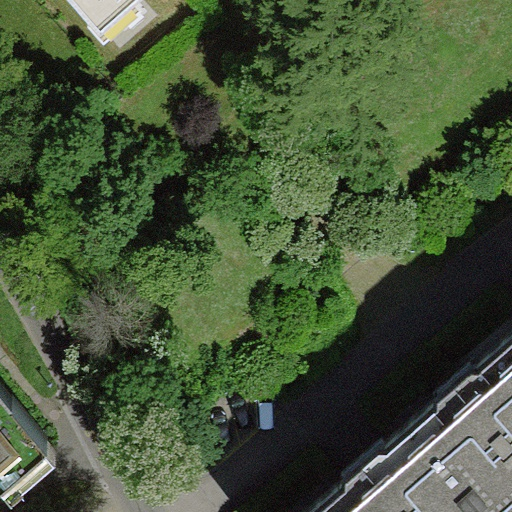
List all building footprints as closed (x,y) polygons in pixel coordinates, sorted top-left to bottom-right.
[(78,0),(102,27),(132,0),(78,0)] [(511,342),(460,396),(511,454),(511,342)] [(0,477),(49,436),(0,378),(0,477)] [(367,476),(398,511),(511,511),(511,454),(460,396),(367,476)] [(398,511),(367,476),(314,511),(398,511)]
